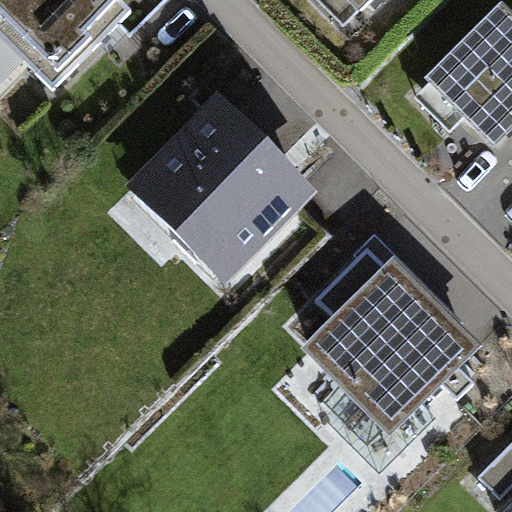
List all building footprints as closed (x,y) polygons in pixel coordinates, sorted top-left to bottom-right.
[(129,15),(114,0),(0,0),(0,36),(53,90),(129,15)] [(347,0),(362,15),(376,0),(347,0)] [(511,18),(503,10),(429,85),(495,150),(511,132),(511,18)] [(218,114),(142,190),(226,274),(302,197),(218,114)] [(337,323),(311,349),(394,431),(471,354),(368,252),(317,303),(337,323)] [(511,505),(511,511),(511,449),(484,477),(511,505)]
